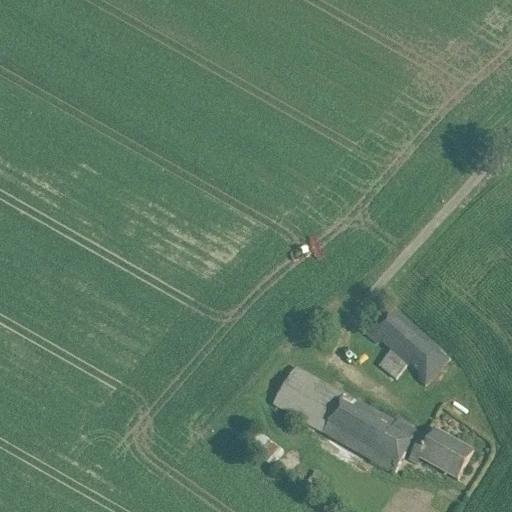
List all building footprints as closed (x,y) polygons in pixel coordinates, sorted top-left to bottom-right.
[(382,345),(419,377),(419,381),(426,387),(450,361),(391,308),(365,335),(377,346),(382,345)] [(344,396),(296,370),(273,406),(323,434),(344,396)] [(398,422),(397,424),(344,396),(323,434),(396,475),(419,433),(398,422)] [(409,462),(417,466),(420,460),(458,482),(474,453),(436,431),(428,445),(421,441),(409,462)] [(262,438),(250,453),(270,469),(282,454),(262,438)]
